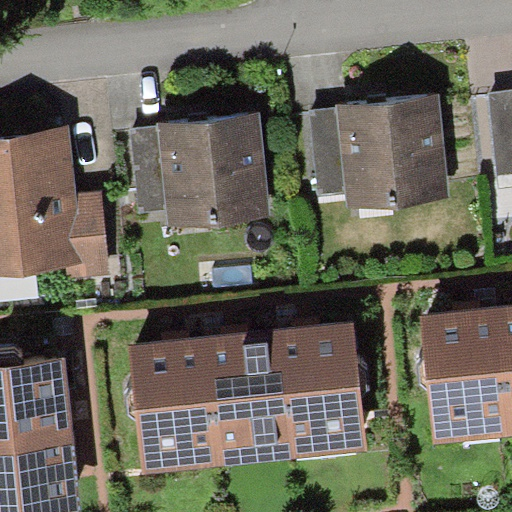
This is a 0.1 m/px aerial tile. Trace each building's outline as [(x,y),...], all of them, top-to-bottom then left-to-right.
[(511,90),(491,93),(498,177),(511,175),(511,90)] [(448,196),(439,96),(309,108),(317,199),(346,196),(346,205),(448,196)] [(73,116),(0,121),(0,263),(74,258),(114,254),(108,179),(79,182),(73,116)] [(269,214),(262,116),(140,126),(147,223),(269,214)] [(511,433),(511,432),(511,296),(499,298),(511,433)] [(434,440),(511,433),(499,298),(421,305),(434,440)] [(280,319),(293,448),(370,441),(358,312),(280,319)] [(280,319),(207,326),(220,455),(293,448),(280,319)] [(220,455),(207,326),(129,333),(141,463),(220,455)] [(0,348),(0,428),(74,423),(68,343),(0,348)] [(0,510),(81,504),(74,423),(0,428),(0,510)]
